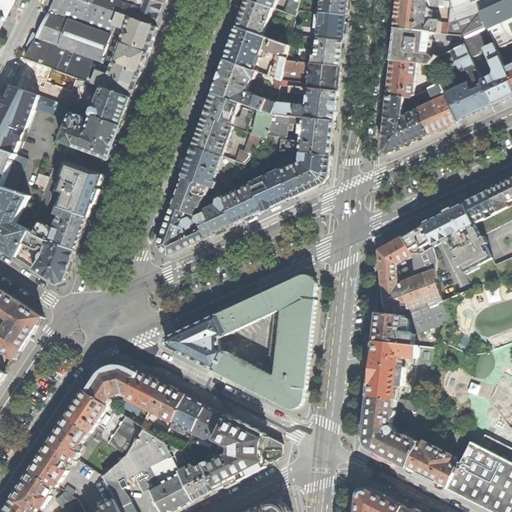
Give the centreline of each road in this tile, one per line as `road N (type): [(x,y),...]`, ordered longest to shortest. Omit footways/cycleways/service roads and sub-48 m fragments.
road 1 (secondary): [(187,0),(69,314)]
road 2 (secondary): [(123,295),(230,0)]
road 3 (tertiary): [(104,334),(165,319),(351,234)]
road 4 (tertiary): [(354,187),(123,295)]
road 5 (residential): [(104,334),(329,449)]
road 6 (residential): [(351,234),(329,449)]
road 7 (secondary): [(0,494),(104,334)]
road 8 (residential): [(373,0),(354,187)]
road 9 (tertiary): [(351,234),(511,160)]
road 10 (tertiary): [(511,115),(354,187)]
road 11 (residential): [(448,511),(329,449)]
road 12 (residential): [(329,449),(220,511)]
road 13 (secondary): [(69,314),(0,416)]
